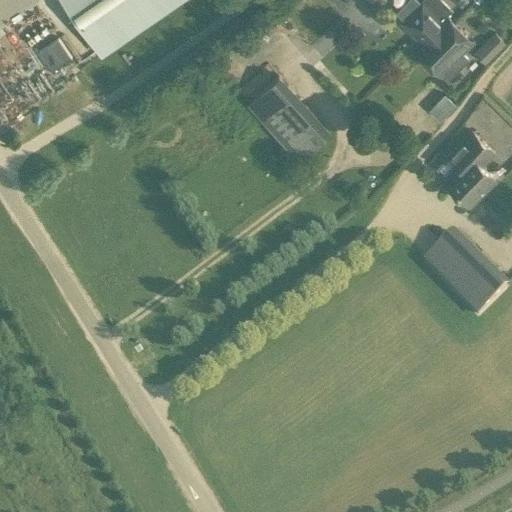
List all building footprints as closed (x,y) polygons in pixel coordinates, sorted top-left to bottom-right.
[(63,0),(102,56),(183,0),(63,0)] [(406,0),(395,12),(402,20),(401,21),(421,40),(422,40),(427,45),(440,32),(444,36),(455,24),(446,15),(452,9),(442,0),(421,0),(420,2),(417,0),(406,0)] [(441,72),(448,79),(469,59),(461,51),(472,40),(455,24),(444,36),(440,32),(427,45),(422,40),(421,40),(414,48),(440,73),(441,72)] [(505,42),(494,31),(474,53),(485,63),(505,42)] [(59,37),(38,51),(51,70),(72,56),(59,37)] [(265,119),(287,144),(279,151),(285,159),(293,151),(299,157),(329,130),(279,75),(249,101),(265,119)] [(440,120),(456,103),(445,93),(429,109),(440,120)] [(469,202),(495,176),(482,164),(494,152),(472,130),(449,154),(459,164),(445,178),(469,202)] [(292,224),(283,233),(290,240),(299,231),(292,224)] [(478,316),(502,291),(508,285),(453,231),(423,261),(478,316)]
